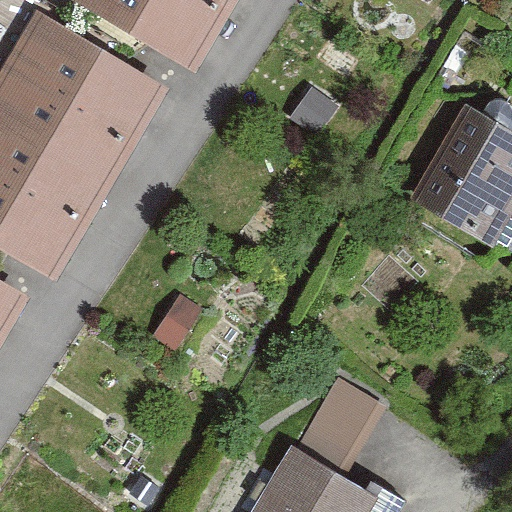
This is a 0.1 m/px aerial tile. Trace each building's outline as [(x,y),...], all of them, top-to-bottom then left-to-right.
[(226,0),(77,0),(187,65),(226,0)] [(159,81),(37,10),(0,73),(0,243),(48,271),(159,81)] [(511,208),(511,159),(467,132),(424,202),(491,243),(511,208)] [(0,328),(22,289),(0,276),(0,328)] [(339,376),(299,449),(345,474),(385,401),(339,376)] [(299,449),(292,441),(249,511),(359,511),(374,490),(345,474),(299,449)]
